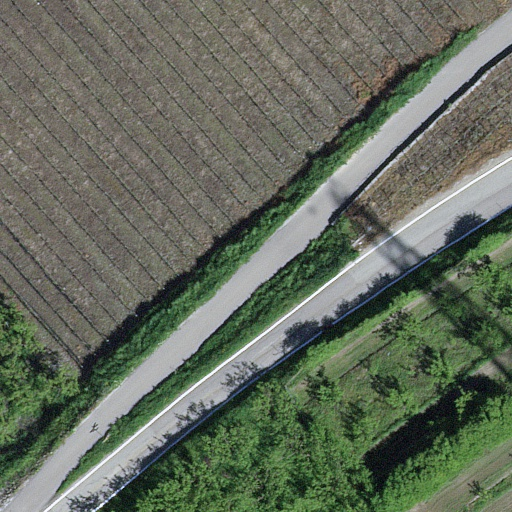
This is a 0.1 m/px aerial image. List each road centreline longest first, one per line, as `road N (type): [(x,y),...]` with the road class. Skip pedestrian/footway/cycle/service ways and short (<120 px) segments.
road 1 (unclassified): [(511,32),(455,75),(17,511)]
road 2 (unclassified): [(66,511),(311,318),(511,181)]
